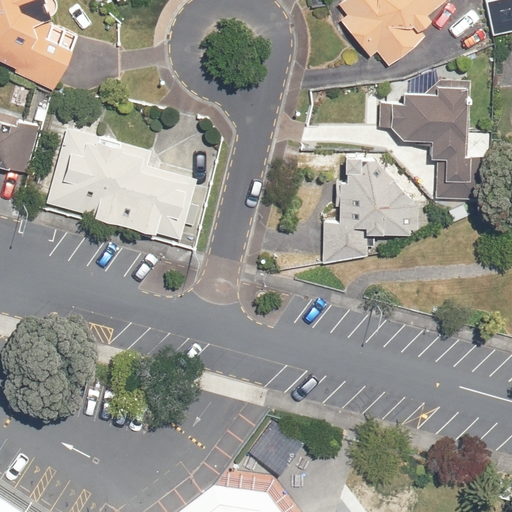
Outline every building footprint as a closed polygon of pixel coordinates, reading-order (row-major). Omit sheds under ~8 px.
[(0,0),(0,61),(17,69),(14,76),(58,94),(83,34),(23,4),(33,0),(0,0)] [(341,0),(349,10),(340,16),(367,58),(380,49),(387,60),(429,32),(433,9),(455,0),(341,0)] [(471,82),(438,80),(437,91),(410,89),(409,102),(393,101),(390,140),(431,142),(430,156),(448,157),(447,178),(472,180),(474,156),(479,156),(480,142),(468,141),(471,82)] [(44,139),(66,145),(51,205),(180,239),(197,174),(144,161),(148,146),(97,132),(102,115),(54,102),(44,139)] [(41,124),(0,111),(0,166),(25,174),(41,124)] [(379,155),(346,156),(344,222),(323,221),(322,259),(369,260),(370,234),(422,236),(423,198),(379,155)] [(281,511),(266,490),(211,484),(173,511),(26,511),(0,495),(0,511),(281,511)]
